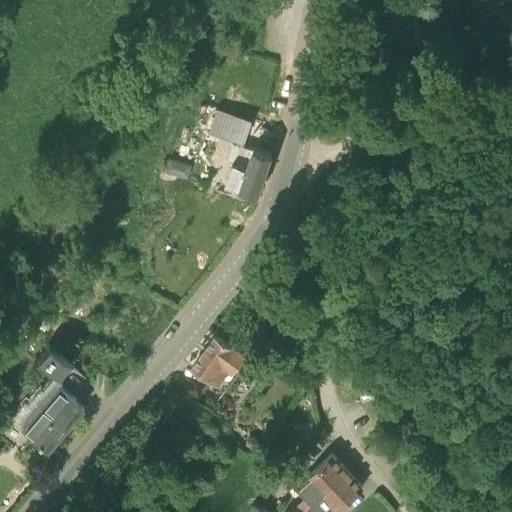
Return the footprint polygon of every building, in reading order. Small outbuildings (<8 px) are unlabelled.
[(224,136),(239,141),(243,143),(252,118),(217,106),(209,131),(224,136)] [(253,146),(243,143),(239,141),(225,179),(258,192),(272,150),(254,144),(253,146)] [(216,334),(192,366),(215,384),(228,366),(234,371),(245,356),(216,334)] [(36,359),(56,375),(58,376),(69,362),(47,344),(36,359)] [(256,360),(249,369),(261,377),(268,369),(256,360)] [(40,441),(47,447),(83,404),(58,384),(21,428),(38,443),(40,441)] [(307,493),(290,511),(302,511),(307,507),(310,503),(347,468),(333,452),(298,483),(306,491),(305,491),(307,493)] [(302,511),(318,511),(320,510),(332,511),(338,507),(362,485),(347,468),(310,503),(307,507),(302,511)]
